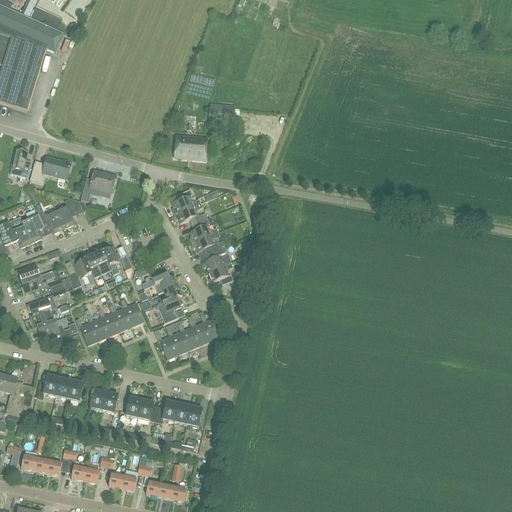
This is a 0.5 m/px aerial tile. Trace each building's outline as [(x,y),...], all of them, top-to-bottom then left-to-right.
[(0,67),(2,68),(0,74),(0,104),(27,113),(46,51),(54,55),(63,36),(29,21),(22,17),(0,7),(0,67)] [(30,19),(56,31),(63,21),(35,8),(32,15),(30,19)] [(24,12),(22,17),(29,21),(30,19),(32,15),(24,12)] [(208,122),(234,124),(235,107),(210,105),(208,122)] [(207,140),(185,138),(176,137),(174,159),(205,162),(207,140)] [(27,180),(31,165),(25,164),(27,154),(15,151),(10,176),(27,180)] [(0,155),(0,181),(4,182),(9,158),(0,155)] [(62,164),(46,160),(45,166),(43,166),(41,167),(41,168),(34,166),(29,183),(40,186),(43,176),(66,182),(71,166),(68,165),(68,164),(62,162),(62,164)] [(86,180),(80,202),(88,204),(90,195),(92,190),(111,196),(116,178),(94,172),(92,182),(86,180)] [(172,212),(174,216),(200,205),(199,201),(192,204),(190,198),(192,197),(190,191),(178,196),(181,202),(171,206),(173,210),(172,212)] [(70,201),(65,203),(66,207),(55,211),(64,231),(75,226),(69,214),(75,211),(70,201)] [(178,222),(180,226),(189,222),(191,227),(207,220),(205,215),(198,218),(196,212),(202,210),(200,205),(174,216),(176,221),(178,222)] [(34,208),(37,215),(42,226),(47,224),(53,235),(64,231),(55,211),(44,216),(40,206),(34,208)] [(110,207),(106,213),(114,218),(118,212),(110,207)] [(39,234),(44,231),(42,226),(37,215),(32,218),(32,217),(21,222),(22,226),(31,245),(42,240),(39,234)] [(17,243),(20,250),(31,245),(22,226),(11,231),(5,217),(0,218),(0,219),(2,224),(11,246),(17,243)] [(189,241),(191,245),(218,234),(216,230),(210,233),(207,227),(209,226),(207,220),(191,227),(194,233),(189,235),(190,239),(189,241)] [(0,224),(0,235),(1,237),(0,237),(0,260),(10,257),(6,248),(11,246),(2,224),(0,224)] [(224,250),(218,234),(191,245),(193,250),(195,251),(197,255),(199,254),(202,259),(224,250)] [(100,248),(91,252),(99,270),(108,266),(100,248)] [(112,249),(106,252),(105,249),(102,251),(101,248),(100,248),(108,266),(113,277),(119,274),(116,265),(119,264),(112,249)] [(206,269),(208,274),(231,265),(229,261),(230,260),(227,255),(226,255),(224,250),(202,259),(204,264),(202,265),(203,270),(206,269)] [(47,256),(49,262),(61,257),(59,251),(47,256)] [(95,286),(91,276),(90,274),(99,270),(91,252),(82,256),(95,286)] [(81,280),(86,278),(90,288),(95,286),(82,256),(83,259),(80,260),(81,263),(75,266),(81,280)] [(131,269),(126,257),(120,259),(125,272),(131,269)] [(208,281),(210,286),(219,282),(222,287),(233,283),(230,277),(228,278),(226,272),(232,269),(231,265),(208,274),(210,280),(208,281)] [(16,273),(20,284),(39,278),(35,266),(16,273)] [(148,268),(135,274),(137,280),(150,274),(148,268)] [(144,291),(150,288),(174,278),(171,279),(170,276),(167,277),(165,271),(150,277),(152,281),(141,286),(144,291)] [(75,274),(68,277),(74,290),(81,288),(75,274)] [(24,296),(47,288),(45,281),(41,283),(39,278),(20,284),(24,296)] [(150,289),(154,287),(158,296),(163,294),(178,288),(174,278),(150,288),(150,289)] [(63,288),(61,283),(49,287),(51,293),(63,288)] [(51,293),(53,298),(65,294),(63,288),(51,293)] [(100,296),(106,294),(104,288),(97,291),(100,296)] [(182,297),(178,288),(163,294),(165,298),(156,301),(158,307),(162,305),(182,297)] [(141,303),(147,301),(144,294),(138,296),(141,303)] [(47,300),(28,307),(32,318),(30,319),(31,319),(51,312),(55,310),(56,310),(52,297),(47,299),(47,300)] [(182,297),(162,305),(158,307),(156,307),(164,326),(177,320),(174,312),(181,309),(180,306),(182,305),(179,298),(182,297)] [(124,302),(120,303),(123,311),(125,310),(132,329),(144,324),(136,305),(127,309),(124,302)] [(109,308),(112,316),(113,315),(121,333),(132,329),(125,310),(123,311),(116,314),(113,306),(109,308)] [(31,319),(34,330),(55,323),(55,322),(53,323),(51,317),(57,315),(55,310),(51,312),(31,319)] [(98,313),(101,321),(102,320),(110,338),(121,333),(113,315),(112,316),(105,319),(101,311),(98,313)] [(86,317),(90,325),(91,325),(98,343),(110,338),(102,320),(101,321),(94,324),(90,316),(86,317)] [(203,325),(204,324),(212,343),(223,338),(216,319),(207,323),(203,316),(199,317),(203,325)] [(91,325),(90,325),(82,329),(79,320),(75,322),(78,330),(79,330),(87,348),(98,343),(91,325)] [(188,322),(192,330),(193,329),(201,347),(212,343),(204,324),(203,325),(195,328),(192,320),(188,322)] [(40,341),(63,332),(61,327),(57,328),(55,323),(34,330),(36,330),(40,341)] [(67,338),(78,334),(74,325),(69,327),(70,330),(65,332),(67,338)] [(193,329),(192,330),(184,333),(181,325),(177,327),(180,335),(182,334),(189,352),(201,347),(193,329)] [(169,340),(170,339),(178,357),(189,352),(182,334),(180,335),(173,338),(170,330),(166,331),(169,340)] [(158,335),(155,336),(158,344),(159,344),(167,362),(178,357),(170,339),(169,340),(162,343),(158,335)] [(34,390),(16,385),(17,381),(0,376),(0,392),(11,396),(5,415),(28,421),(34,390)] [(45,384),(39,383),(37,395),(35,400),(42,401),(43,396),(55,399),(59,380),(47,377),(45,384)] [(67,401),(71,382),(59,380),(55,399),(67,401)] [(79,404),(83,385),(71,382),(67,401),(79,404)] [(106,394),(94,391),(90,410),(101,413),(106,394)] [(101,413),(114,416),(118,396),(106,394),(101,413)] [(142,401),(130,399),(125,418),(137,421),(142,401)] [(137,421),(149,423),(154,404),(142,401),(137,421)] [(162,422),(174,425),(178,405),(166,403),(162,422)] [(178,405),(174,425),(186,427),(190,408),(178,405)] [(198,430),(202,410),(190,408),(186,427),(198,430)] [(20,427),(22,420),(8,417),(7,423),(20,427)] [(63,421),(51,418),(50,423),(62,426),(63,421)] [(97,434),(98,428),(87,426),(85,431),(97,434)] [(98,428),(97,434),(109,436),(110,431),(98,428)] [(122,433),(121,439),(133,441),(134,436),(122,433)] [(134,436),(133,441),(151,445),(152,438),(146,437),(146,438),(134,436)] [(37,438),(36,446),(43,447),(45,439),(37,438)] [(158,441),(157,446),(169,449),(170,443),(158,441)] [(182,446),(170,443),(169,449),(181,451),(182,446)] [(43,447),(36,446),(34,453),(41,455),(43,447)] [(19,457),(21,450),(8,447),(6,454),(19,457)] [(21,470),(34,473),(36,460),(23,457),(21,470)] [(147,459),(141,458),(137,475),(143,476),(145,469),(145,468),(147,459)] [(36,460),(34,473),(46,476),(49,463),(36,460)] [(69,461),(66,474),(72,476),(71,481),(83,483),(86,471),(73,468),(74,464),(75,462),(69,461)] [(59,478),(61,465),(49,463),(46,476),(59,478)] [(179,476),(181,468),(175,466),(173,474),(179,476)] [(96,486),(99,473),(86,471),(83,483),(96,486)] [(173,474),(171,482),(178,484),(179,476),(173,474)] [(124,478),(111,476),(108,489),(121,491),(124,478)] [(121,491),(134,494),(136,481),(124,478),(121,491)] [(146,496),(158,499),(161,486),(148,484),(146,496)] [(161,486),(158,499),(171,502),(174,489),(161,486)] [(183,504),(186,492),(174,489),(171,502),(183,504)]
